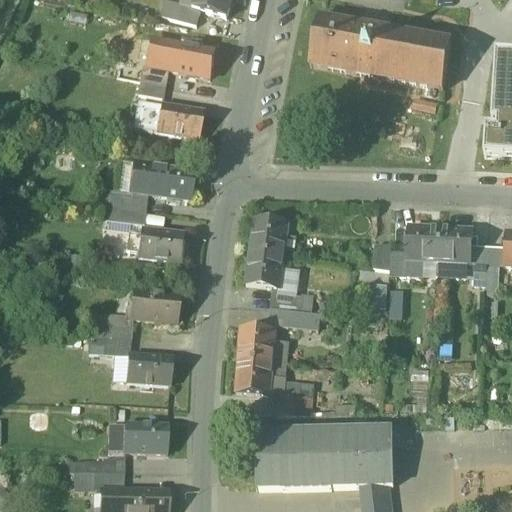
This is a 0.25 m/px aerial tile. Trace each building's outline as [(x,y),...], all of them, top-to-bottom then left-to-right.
[(191,16),(192,12),(195,0),(182,0),(180,8),(165,3),(160,20),(176,24),(179,13),(191,16)] [(231,4),(216,0),(195,0),(192,12),(200,15),(226,22),(231,4)] [(176,24),(196,30),(200,15),(192,12),(191,16),(179,13),(176,24)] [(309,70),(442,94),(451,47),(319,23),(309,70)] [(167,75),(167,74),(166,74),(171,47),(172,48),(172,47),(152,43),(147,71),(167,75)] [(214,55),(172,48),(171,47),(166,74),(167,74),(209,82),(214,55)] [(511,58),(495,58),(492,126),(497,127),(497,133),(485,132),(484,160),(511,162),(511,58)] [(142,75),(140,86),(162,90),(164,79),(142,75)] [(159,103),(162,90),(140,86),(138,98),(159,103)] [(410,101),(408,112),(431,117),(434,106),(410,101)] [(137,133),(155,136),(160,110),(141,106),(137,133)] [(160,109),(160,110),(155,136),(198,143),(203,117),(160,109)] [(119,195),(132,197),(136,170),(147,171),(148,166),(124,163),(119,195)] [(150,172),(147,171),(136,170),(132,197),(147,199),(190,205),(194,178),(150,171),(150,172)] [(147,204),(147,199),(132,197),(119,195),(108,193),(107,199),(111,199),(147,204)] [(111,199),(109,211),(145,217),(147,204),(111,199)] [(142,234),(145,217),(109,211),(105,211),(102,229),(141,234),(142,234)] [(255,224),(250,257),(284,261),(288,229),(255,224)] [(410,264),(438,266),(440,232),(408,231),(407,258),(406,264),(410,264)] [(472,234),(440,232),(438,266),(470,267),(471,250),(472,234)] [(138,261),(181,266),(184,239),(142,234),(141,234),(138,261)] [(503,270),(511,270),(511,236),(505,236),(504,252),(503,270)] [(375,250),(374,273),(390,275),(391,257),(391,250),(375,250)] [(472,289),(485,290),(485,289),(487,251),(471,250),(470,267),(474,268),(472,289)] [(487,251),(485,289),(498,290),(499,270),(503,270),(504,252),(487,251)] [(282,271),(284,261),(250,257),(246,289),(279,293),(282,271)] [(389,287),(409,288),(409,281),(410,264),(406,264),(407,258),(391,257),(390,275),(389,287)] [(410,264),(409,281),(437,282),(438,266),(410,264)] [(279,293),(278,299),(296,300),(298,273),(282,271),(279,293)] [(386,287),(373,287),(373,311),(386,311),(386,287)] [(497,299),(498,290),(485,289),(485,290),(485,299),(497,299)] [(402,294),(389,293),(387,320),(400,320),(402,294)] [(131,324),(174,328),(177,301),(134,297),(131,324)] [(273,298),(271,314),(299,317),(301,301),(296,300),(278,299),(273,298)] [(320,319),(299,317),(271,314),(269,331),(278,331),(318,335),(320,319)] [(100,321),(98,343),(129,345),(131,324),(100,321)] [(241,334),(239,365),(272,368),(275,336),(268,336),(241,334)] [(128,360),(129,345),(98,343),(97,357),(128,360)] [(126,387),(169,390),(171,363),(128,360),(126,387)] [(269,400),(272,368),(239,365),(236,397),(269,400)] [(277,400),(277,422),(313,421),(312,400),(277,400)] [(123,457),(124,429),(107,429),(106,456),(123,457)] [(123,457),(166,458),(167,431),(124,429),(123,457)] [(258,439),(259,494),(361,492),(376,491),(389,491),(393,491),(392,436),(258,439)] [(86,476),(124,477),(125,463),(86,462),(86,465),(86,476)] [(86,476),(86,465),(73,465),(73,466),(58,466),(58,476),(74,476),(86,476)] [(74,496),(102,496),(102,494),(124,494),(124,477),(86,476),(74,476),(74,496)] [(0,490),(0,509),(9,497),(0,490)] [(378,511),(376,491),(361,492),(363,511),(378,511)] [(391,511),(389,491),(376,491),(378,511),(391,511)] [(101,511),(166,511),(167,495),(124,494),(102,494),(102,496),(101,511)]
